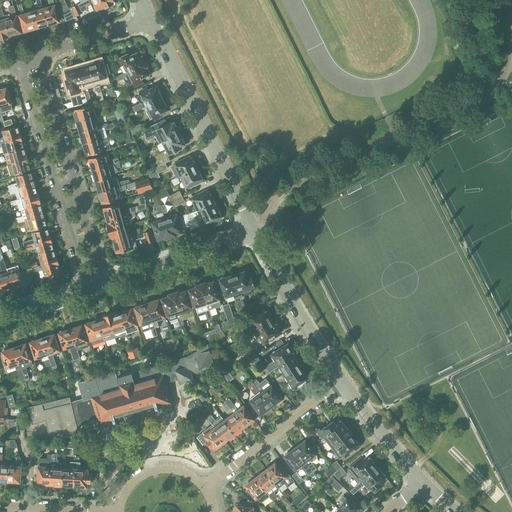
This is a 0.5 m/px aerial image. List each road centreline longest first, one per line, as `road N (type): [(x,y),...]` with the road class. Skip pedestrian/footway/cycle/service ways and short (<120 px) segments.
road 1 (residential): [(108,282),(35,54)]
road 2 (residential): [(16,60),(84,289)]
road 3 (unclassified): [(150,21),(254,232)]
road 4 (unclassified): [(254,232),(341,384)]
road 5 (unclassified): [(203,489),(341,384)]
road 6 (residential): [(108,282),(254,232)]
road 7 (unclassified): [(341,384),(420,481)]
